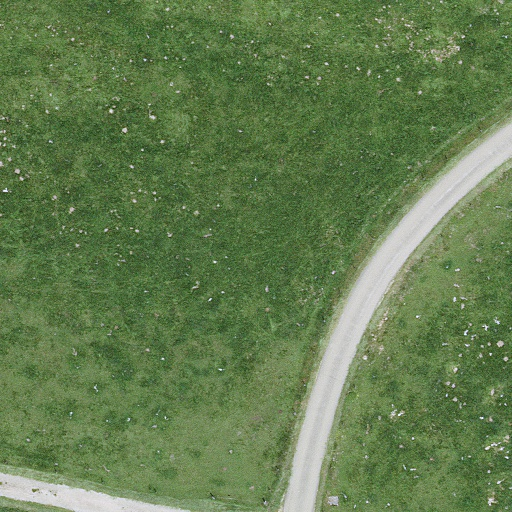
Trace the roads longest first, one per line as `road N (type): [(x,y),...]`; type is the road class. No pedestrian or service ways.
road 1 (unclassified): [(305,511),(331,397),(393,258),(443,200),(511,144)]
road 2 (track): [(138,511),(0,484)]
